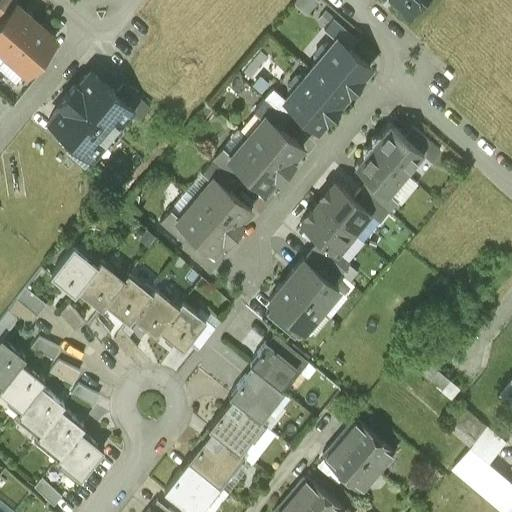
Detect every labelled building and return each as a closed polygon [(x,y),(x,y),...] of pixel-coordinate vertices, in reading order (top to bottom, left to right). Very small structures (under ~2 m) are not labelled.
[(0,0),(0,20),(15,2),(13,0),(0,0)] [(393,0),(408,12),(418,1),(424,1),(424,0),(393,0)] [(35,19),(15,2),(0,20),(0,49),(5,54),(35,19)] [(336,38),(348,48),(356,39),(332,18),(323,29),(335,39),(336,38)] [(55,36),(35,19),(5,54),(25,71),(55,36)] [(348,48),(336,38),(335,39),(331,44),(322,45),(315,54),(315,62),(310,68),(343,97),(369,67),(348,48)] [(343,97),(310,68),(305,74),(296,75),(288,84),(289,93),(285,98),(284,99),(296,109),(317,127),(343,97)] [(114,92),(89,70),(76,84),(75,83),(67,92),(109,129),(117,120),(118,120),(129,107),(131,106),(114,92)] [(114,92),(131,106),(129,107),(139,115),(149,104),(123,82),(114,92)] [(284,99),(285,98),(273,88),(264,98),(287,119),(296,109),(284,99)] [(109,129),(67,92),(59,102),(60,103),(48,117),(73,139),(90,153),(91,152),(103,138),(102,138),(109,129)] [(279,128),(287,119),(264,98),(253,111),(261,118),(264,115),(279,128)] [(279,128),(264,115),(261,118),(246,136),(283,168),(302,147),(279,128)] [(422,149),(404,133),(389,121),(380,132),(379,131),(375,132),(374,133),(374,132),(370,133),(370,137),(370,138),(370,141),(404,170),(421,150),(422,149)] [(404,133),(422,149),(421,150),(430,158),(439,148),(412,124),(404,133)] [(283,168),(246,136),(231,154),(228,157),(243,170),(265,189),(283,168)] [(91,152),(90,153),(73,139),(65,149),(83,165),(93,154),(91,152)] [(404,170),(370,141),(367,142),(366,143),(365,142),(362,143),(361,146),(362,147),(361,148),(361,151),(362,152),(353,163),(369,176),(387,191),(387,190),(404,170)] [(235,179),(243,170),(228,157),(231,154),(222,146),(212,159),(235,179)] [(235,179),(212,159),(201,171),(210,179),(213,176),(227,188),(235,179)] [(227,188),(213,176),(210,179),(194,198),(231,229),(250,208),(227,188)] [(361,185),(387,208),(388,208),(396,198),(387,190),(387,191),(369,176),(361,185)] [(353,194),(334,179),(317,200),(352,229),(368,210),(369,208),(353,194)] [(353,194),(369,208),(368,210),(378,218),(387,208),(361,185),(353,194)] [(231,229),(194,198),(179,215),(176,218),(191,231),(213,250),(231,229)] [(352,229),(317,200),(311,207),(309,205),(303,212),(305,214),(299,221),(318,236),(334,250),(334,249),(352,229)] [(191,231),(176,218),(179,215),(170,208),(160,220),(183,240),(191,231)] [(312,247),(339,270),(348,260),(334,249),(334,250),(318,236),(310,245),(312,247)] [(95,261),(72,242),(49,271),(73,289),(77,284),(95,261)] [(304,257),(331,280),(339,270),(312,247),(304,257)] [(304,257),(302,255),(285,276),(320,306),(337,285),(331,280),(304,257)] [(122,275),(99,256),(95,261),(77,284),(100,303),(103,299),(122,275)] [(149,289),(125,271),(122,275),(103,299),(126,317),(130,312),(149,289)] [(320,306),(285,276),(267,297),(274,302),(301,325),(302,326),(320,306)] [(15,294),(36,310),(44,300),(24,284),(15,294)] [(176,303),(153,284),(149,289),(130,312),(154,331),(157,326),(176,303)] [(6,305),(27,322),(36,310),(15,294),(6,305)] [(73,325),(82,317),(65,298),(58,307),(73,325)] [(204,317),(180,298),(176,303),(157,326),(181,345),(187,337),(204,317)] [(293,334),(301,325),(274,302),(266,311),(293,334)] [(99,339),(109,331),(93,312),(85,322),(99,339)] [(213,324),(204,317),(187,337),(196,344),(213,324)] [(126,353),(136,344),(120,325),(112,336),(126,353)] [(23,352),(0,333),(0,379),(0,380),(19,357),(23,352)] [(53,354),(58,344),(37,333),(30,342),(53,354)] [(273,333),(263,344),(292,368),(302,356),(273,333)] [(292,368),(263,344),(245,366),(249,369),(275,390),(292,368)] [(71,378),(77,367),(57,356),(48,367),(71,378)] [(42,375),(19,357),(0,380),(0,387),(19,403),(38,380),(42,375)] [(275,390),(249,369),(225,398),(230,402),(254,422),(278,392),(275,390)] [(92,400),(97,390),(76,379),(69,389),(92,400)] [(62,398),(38,380),(19,403),(16,407),(39,426),(58,403),(62,398)] [(254,422),(230,402),(207,430),(211,433),(235,452),(257,424),(254,422)] [(81,421),(58,403),(39,426),(35,431),(59,450),(77,426),(81,421)] [(476,436),(487,425),(487,424),(463,405),(453,417),(476,436)] [(392,446),(356,415),(352,415),(346,421),(346,426),(339,435),(376,466),(384,456),(388,456),(393,450),(392,446)] [(451,466),(506,511),(510,511),(511,510),(511,487),(483,463),(503,439),(487,425),(476,436),(451,466)] [(101,445),(77,426),(59,450),(55,454),(79,473),(101,445)] [(235,452),(211,433),(187,462),(216,486),(240,457),(235,452)] [(376,466),(339,435),(331,444),(327,443),(321,450),(322,455),(359,485),(363,486),(368,479),(367,476),(376,466)] [(194,511),(216,486),(187,462),(164,491),(188,511),(194,511)] [(343,504),(307,472),(302,473),(297,478),(298,483),(290,492),(313,511),(339,511),(343,508),(343,504)] [(52,500),(59,491),(40,473),(33,482),(52,500)] [(313,511),(290,492),(282,501),(277,501),(273,506),(273,511),(313,511)] [(174,511),(160,500),(150,511),(174,511)]
